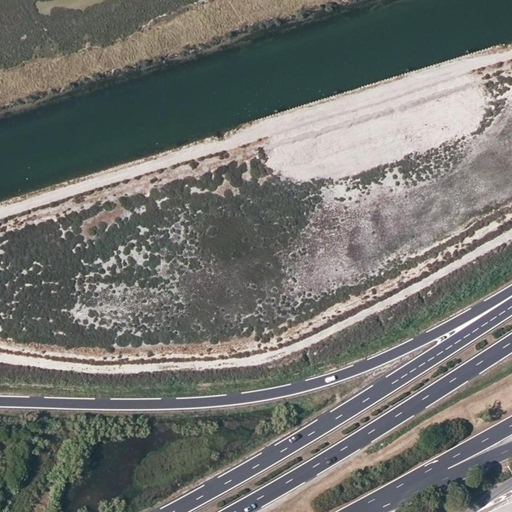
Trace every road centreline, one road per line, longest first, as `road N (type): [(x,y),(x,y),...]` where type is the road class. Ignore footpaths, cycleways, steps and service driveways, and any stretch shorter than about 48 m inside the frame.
road 1 (track): [(511,55),(0,212)]
road 2 (trunk): [(511,290),(395,354),(294,388),(181,404),(0,400)]
road 3 (trunk): [(511,305),(171,511)]
road 4 (trunk): [(232,511),(511,340)]
